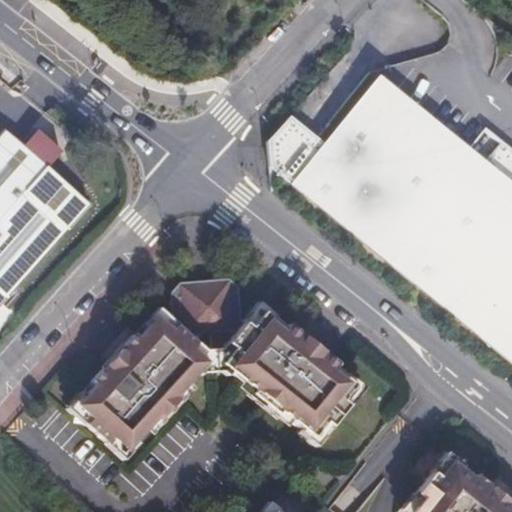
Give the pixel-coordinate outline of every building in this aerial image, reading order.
[(511,363),(511,152),(480,127),(465,145),(373,71),(322,133),(291,109),(266,139),(264,163),(511,363)] [(4,128),(0,132),(0,294),(5,299),(91,202),(4,128)] [(172,312),(172,338),(203,365),(223,365),(245,336),(241,306),(219,291),(190,293),(172,312)] [(226,374),(316,443),(326,429),(331,433),(348,411),(344,407),(357,390),(263,316),(245,336),(223,365),(203,365),(172,338),(155,324),(129,353),(131,355),(110,379),(108,377),(84,404),(137,446),(197,373),(206,377),(223,377),(226,374)] [(137,446),(84,404),(75,413),(91,426),(84,433),(107,452),(113,444),(128,456),(137,446)] [(447,454),(432,473),(440,479),(450,465),(461,474),(465,468),(447,454)] [(511,511),(511,507),(511,505),(511,503),(489,485),(486,488),(476,479),(474,481),(470,477),(472,474),(465,468),(461,474),(450,465),(440,479),(432,473),(415,495),(423,501),(414,511),(511,511)] [(414,511),(423,501),(415,495),(401,511),(414,511)]
